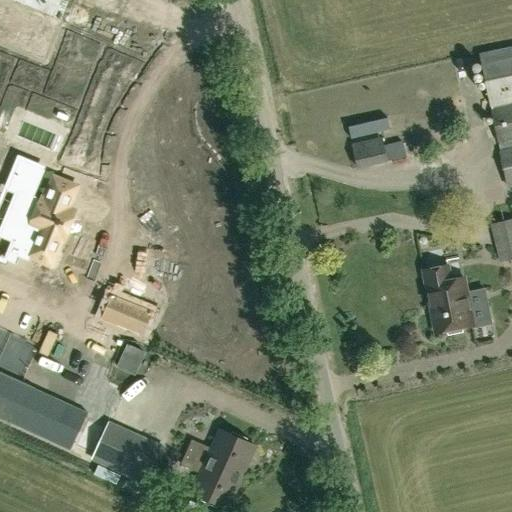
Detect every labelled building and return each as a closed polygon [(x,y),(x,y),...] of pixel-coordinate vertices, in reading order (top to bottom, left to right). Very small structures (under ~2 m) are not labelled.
[(511,48),(480,55),(508,186),(511,185),(511,48)] [(405,157),(401,141),(384,144),(382,137),(352,144),(358,167),(387,161),(405,157)] [(42,199),(22,191),(11,217),(31,225),(40,229),(30,255),(50,264),(61,238),(63,239),(74,213),(66,209),(75,187),(54,178),(45,200),(42,199)] [(501,262),(511,259),(511,219),(492,224),(501,262)] [(451,280),(448,265),(423,270),(435,332),(473,325),(464,277),(451,280)] [(142,331),(149,313),(112,298),(107,310),(120,315),(118,321),(142,331)] [(0,417),(82,454),(98,418),(0,373),(0,417)] [(148,484),(164,448),(110,423),(93,460),(148,484)] [(228,508),(256,446),(221,430),(212,448),(193,440),(182,464),(201,473),(192,491),(228,508)]
